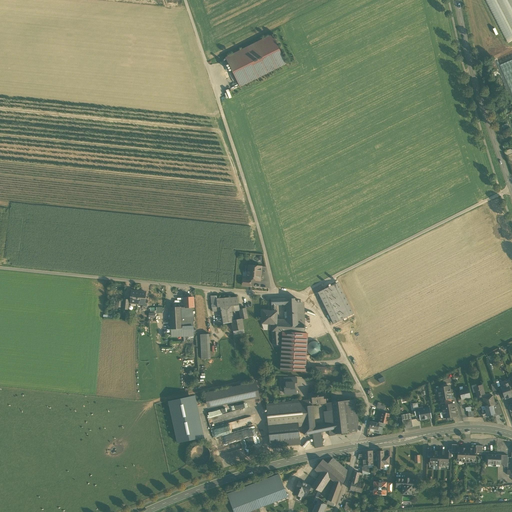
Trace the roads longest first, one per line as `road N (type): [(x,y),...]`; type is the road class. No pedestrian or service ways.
road 1 (residential): [(360,446),(368,404),(322,315),(300,295),(105,278)]
road 2 (track): [(276,295),(184,0)]
road 3 (track): [(300,295),(510,187)]
road 4 (tertiary): [(145,511),(252,470),(360,446)]
road 5 (secondary): [(456,0),(511,191)]
road 6 (tertiary): [(360,446),(457,429),(511,435)]
